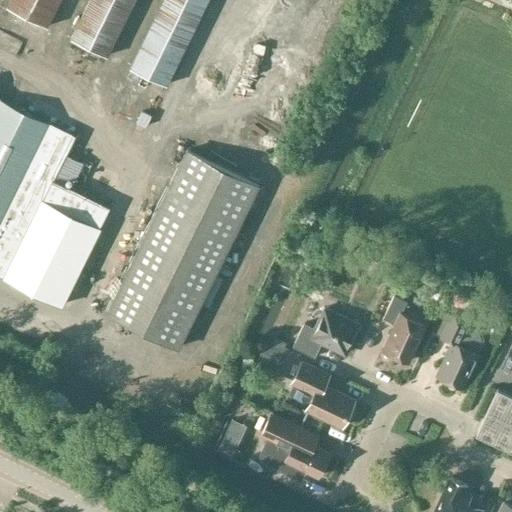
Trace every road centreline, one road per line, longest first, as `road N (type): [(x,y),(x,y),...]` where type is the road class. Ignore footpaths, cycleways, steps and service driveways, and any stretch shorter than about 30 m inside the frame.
road 1 (residential): [(511,469),(471,449),(440,414),(397,393)]
road 2 (residential): [(397,393),(366,467),(381,511)]
